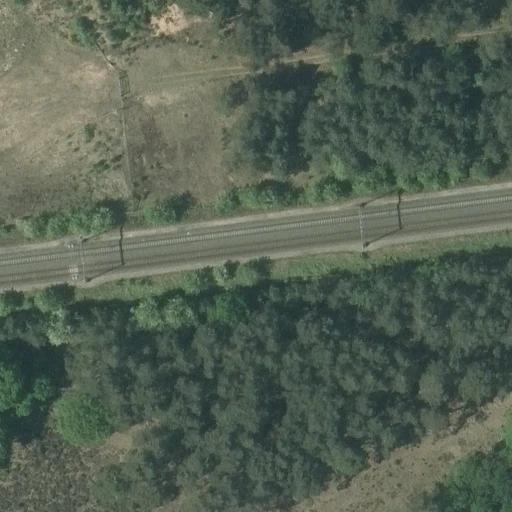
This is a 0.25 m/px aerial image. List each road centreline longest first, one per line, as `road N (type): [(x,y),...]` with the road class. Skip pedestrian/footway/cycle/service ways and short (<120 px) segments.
road 1 (track): [(0,128),(80,89),(511,30)]
road 2 (track): [(511,256),(0,317)]
